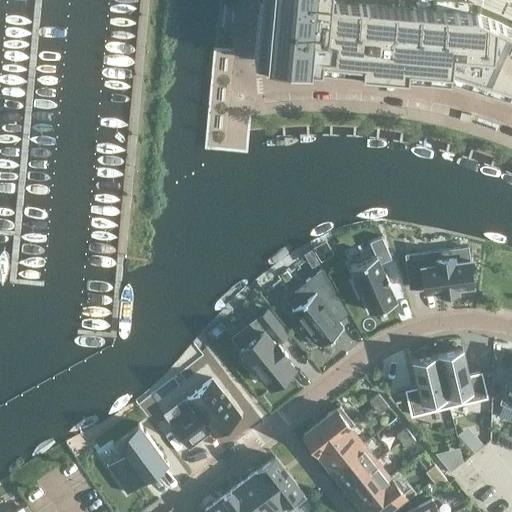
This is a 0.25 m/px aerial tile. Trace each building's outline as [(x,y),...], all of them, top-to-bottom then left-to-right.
[(258,0),(253,59),(299,63),(309,64),(310,56),(318,57),(317,65),(363,69),(380,71),(383,71),(395,72),(397,72),(404,73),(406,73),(407,71),(407,65),(447,69),(446,77),(449,77),(452,78),(452,77),(449,76),(450,69),(469,71),(466,82),(487,89),(506,95),(508,95),(511,86),(511,35),(511,36),(327,19),(328,0),(258,0)] [(373,255),(349,265),(356,281),(353,282),(359,297),(362,295),(369,311),(395,299),(387,279),(388,278),(387,277),(386,278),(383,272),(385,271),(384,270),(383,270),(379,263),(390,258),(380,236),(367,242),(373,255)] [(467,247),(405,254),(409,284),(422,282),(423,290),(471,284),(470,273),(473,272),(471,258),(468,258),(467,247)] [(310,249),(303,253),(308,261),(316,257),(310,249)] [(321,267),(285,296),(293,307),(291,309),(303,324),(298,328),(311,344),(316,341),(319,345),(343,327),(337,320),(328,308),(340,299),(321,267)] [(261,330),(239,347),(242,350),(245,355),(240,359),(250,371),(255,367),(269,385),(292,367),(284,356),(286,355),(276,341),(285,334),(266,309),(253,319),(262,330),(261,330)] [(462,347),(437,353),(449,405),(487,396),(481,372),(469,374),(462,347)] [(416,387),(405,389),(411,414),(449,405),(437,353),(409,359),(416,387)] [(502,404),(498,415),(511,419),(511,369),(499,403),(502,404)] [(186,397),(164,414),(189,445),(206,432),(204,430),(209,427),(213,433),(239,414),(211,378),(186,397)] [(378,393),(369,401),(373,407),(383,400),(378,393)] [(383,400),(373,407),(378,413),(388,406),(383,400)] [(339,405),(302,434),(317,452),(350,426),(354,423),(339,405)] [(122,456),(107,466),(126,493),(168,463),(140,424),(113,444),(122,456)] [(350,426),(317,452),(330,469),(363,443),(350,426)] [(405,427),(396,434),(400,440),(410,433),(405,427)] [(499,431),(495,442),(506,446),(510,435),(499,431)] [(410,433),(400,440),(405,446),(414,439),(410,433)] [(363,443),(330,469),(344,486),(376,459),(363,443)] [(274,456),(256,469),(281,503),(281,504),(287,511),(306,497),(274,456)] [(376,459),(344,486),(357,503),(390,476),(376,459)] [(434,464),(424,471),(430,479),(440,471),(434,464)] [(256,469),(239,482),(261,511),(269,511),(281,504),(281,503),(256,469)] [(440,471),(430,479),(436,486),(446,479),(440,471)] [(390,476),(357,503),(364,511),(382,511),(404,495),(390,476)] [(261,511),(239,482),(221,495),(234,511),(261,511)] [(234,511),(221,495),(203,509),(204,511),(234,511)] [(438,511),(431,497),(402,511),(438,511)]
